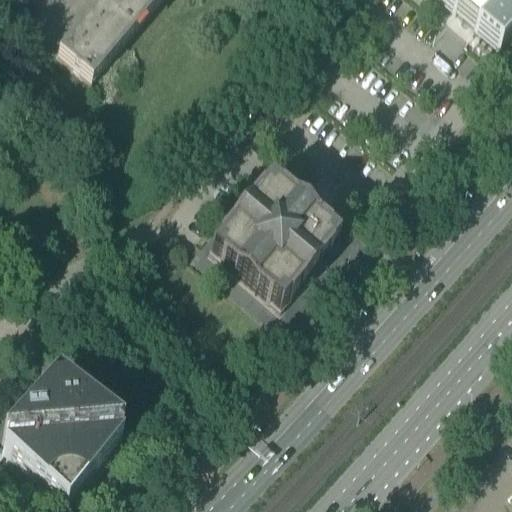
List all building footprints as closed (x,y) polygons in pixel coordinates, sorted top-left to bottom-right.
[(106,0),(99,9),(133,38),(164,0),(106,0)] [(511,0),(428,0),(497,57),(511,39),(511,0)] [(133,38),(99,9),(57,58),(91,87),(133,38)] [(330,60),(345,73),(374,39),(359,26),(330,60)] [(207,259),(278,319),(338,248),(312,226),(312,227),(306,222),(313,213),(305,207),(298,215),(292,210),(292,209),(267,188),(207,259)] [(4,467),(52,508),(56,511),(68,511),(118,454),(116,453),(112,449),(116,445),(117,444),(64,400),(53,390),(2,450),(4,450),(9,454),(8,455),(6,454),(5,454),(4,454),(3,455),(2,455),(1,456),(1,457),(1,459),(1,460),(1,461),(2,462),(3,462),(4,463),(5,463),(6,463),(8,462),(8,461),(9,462),(5,467),(4,467)]
